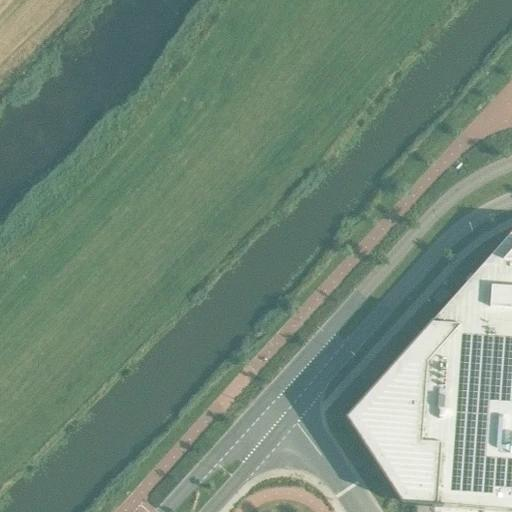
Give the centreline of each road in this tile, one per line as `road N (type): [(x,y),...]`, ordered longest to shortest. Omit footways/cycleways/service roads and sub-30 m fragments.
road 1 (unclassified): [(511,164),(459,190),(425,221),(278,384)]
road 2 (unclassified): [(297,411),(439,248),(511,201)]
road 3 (unclassified): [(278,384),(164,511)]
road 4 (unclassified): [(207,511),(297,411)]
road 5 (unclassified): [(297,411),(365,511)]
